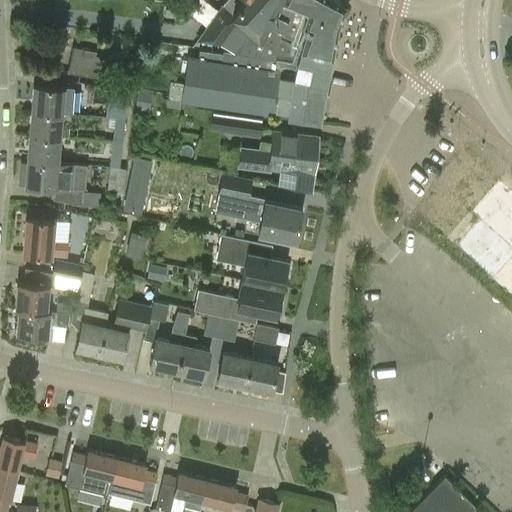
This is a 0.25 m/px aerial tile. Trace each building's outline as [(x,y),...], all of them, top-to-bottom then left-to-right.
[(187,57),(184,81),(169,80),(166,106),(180,107),(181,100),(211,104),(208,129),(260,137),(263,112),(287,115),(320,121),(337,22),(343,3),(337,0),(325,0),(321,16),(305,14),(303,24),(293,61),(249,55),(234,53),(233,57),(223,55),(198,52),(197,59),(187,57)] [(226,0),(197,38),(219,44),(238,19),(233,14),(244,0),(226,0)] [(244,0),(233,14),(238,19),(219,44),(234,53),(249,55),(277,0),(244,0)] [(277,0),(249,55),(293,61),(303,24),(305,14),(301,12),(299,12),(303,0),(277,0)] [(321,16),(325,0),(305,0),(301,12),(305,14),(321,16)] [(98,79),(104,53),(72,46),(67,72),(98,79)] [(30,110),(62,112),(64,86),(32,84),(30,110)] [(115,116),(125,117),(127,93),(108,91),(105,115),(115,116)] [(62,112),(30,110),(28,135),(60,138),(62,112)] [(125,117),(115,116),(112,142),(122,143),(125,117)] [(259,141),(258,151),(242,148),(239,164),(283,169),(281,184),(310,190),(317,136),(274,130),(272,143),(259,141)] [(60,138),(28,135),(26,159),(58,161),(60,138)] [(122,143),(112,142),(109,166),(120,167),(122,143)] [(131,157),(129,176),(147,179),(149,159),(131,157)] [(26,159),(26,162),(20,162),(19,174),(25,174),(24,184),(54,186),(52,199),(81,205),(83,188),(84,188),(87,164),(58,161),(26,159)] [(120,167),(109,166),(107,191),(123,193),(126,168),(120,167)] [(301,207),(248,197),(252,178),(222,172),(214,212),(229,215),(260,221),(258,233),(295,241),(301,207)] [(480,220),(454,248),(511,299),(511,193),(499,182),(471,213),(480,220)] [(24,217),(22,254),(50,256),(50,255),(66,256),(67,241),(52,240),(53,219),(24,217)] [(141,257),(146,234),(130,230),(125,254),(141,257)] [(242,279),(281,287),(283,277),(287,277),(290,265),(286,264),(287,260),(243,251),(245,239),(221,234),(215,259),(244,265),(242,279)] [(52,265),(51,272),(51,273),(54,274),(78,279),(81,264),(53,259),(52,265)] [(17,282),(15,309),(17,309),(45,311),(47,286),(53,287),(54,274),(51,273),(51,272),(25,268),(23,283),(17,282)] [(78,279),(73,305),(83,307),(78,330),(75,348),(98,353),(104,324),(106,324),(108,313),(96,310),(87,308),(94,273),(81,271),(79,279),(78,279)] [(242,279),(238,297),(197,289),(193,309),(208,312),(208,313),(222,316),(238,320),(238,319),(256,323),(258,311),(275,315),(276,310),(280,311),(283,299),(279,298),(281,287),(242,279)] [(104,324),(98,353),(122,358),(127,331),(127,330),(127,328),(127,326),(145,331),(147,316),(150,304),(118,297),(112,323),(115,323),(114,326),(106,324),(104,324)] [(150,304),(147,316),(160,319),(164,320),(168,304),(151,300),(150,304)] [(17,309),(16,332),(46,335),(47,325),(69,327),(71,313),(47,311),(45,311),(17,309)] [(154,341),(149,364),(175,370),(181,342),(183,333),(188,313),(176,311),(172,326),(169,340),(155,337),(154,341)] [(222,316),(208,313),(203,334),(218,337),(222,316)] [(238,320),(222,316),(218,337),(234,340),(238,320)] [(253,340),(275,344),(279,328),(257,323),(253,340)] [(181,342),(175,370),(203,375),(208,348),(194,345),(196,336),(183,333),(181,342)] [(243,384),(249,357),(221,351),(216,378),(243,384)] [(276,363),(249,357),(243,384),(270,390),(276,363)] [(2,435),(0,442),(0,465),(17,470),(20,455),(33,458),(37,444),(2,435)] [(72,451),(68,466),(64,484),(106,494),(107,492),(110,477),(116,456),(86,449),(84,454),(72,451)] [(59,476),(63,459),(51,456),(47,473),(59,476)] [(110,477),(107,492),(149,502),(157,472),(143,469),(145,463),(116,456),(110,477)] [(17,470),(0,465),(0,511),(2,511),(4,511),(8,499),(9,499),(17,470)] [(163,474),(160,488),(155,508),(169,511),(182,511),(184,506),(199,510),(201,499),(206,478),(177,471),(176,477),(163,474)] [(437,481),(405,511),(482,511),(444,474),(437,481)] [(235,485),(206,478),(201,499),(230,506),(230,505),(243,509),(247,494),(233,491),(235,485)] [(257,497),(253,511),(277,511),(280,502),(257,497)]
